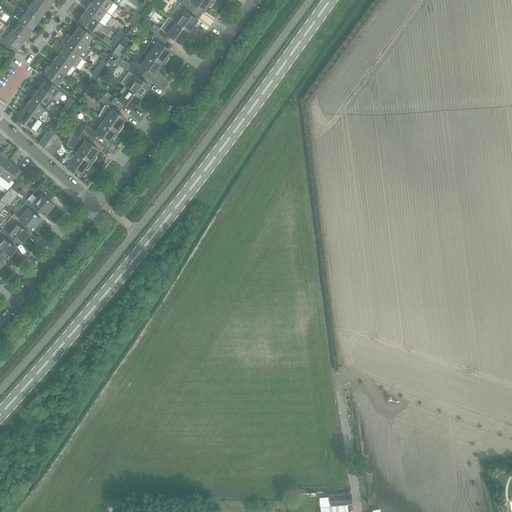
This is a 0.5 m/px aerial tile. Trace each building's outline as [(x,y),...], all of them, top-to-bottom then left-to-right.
[(45,11),(52,1),(51,0),(33,0),(33,1),(45,11)] [(117,7),(112,3),(113,2),(109,0),(93,0),(92,2),(105,12),(106,11),(111,15),(117,7)] [(181,1),(193,10),(196,5),(204,11),(212,0),(178,0),(181,2),(181,1)] [(26,11),(38,20),(45,11),(33,1),(26,11)] [(169,18),(175,22),(189,32),(196,21),(188,16),(193,10),(181,1),(181,2),(169,18)] [(98,21),(105,12),(92,2),(85,11),(98,21)] [(31,30),(38,20),(26,11),(25,11),(20,8),(17,12),(22,16),(19,21),(31,30)] [(91,32),(98,21),(85,11),(77,22),(91,32)] [(132,17),(129,22),(133,26),(137,21),(137,20),(132,17)] [(24,40),(31,30),(19,21),(15,26),(11,31),(24,40)] [(158,28),(154,33),(165,41),(169,36),(180,44),(189,32),(175,22),(166,34),(158,28)] [(0,37),(17,50),(24,40),(11,31),(6,27),(0,35),(0,37)] [(92,37),(86,33),(78,27),(72,36),(85,47),(92,37)] [(120,29),(116,35),(121,38),(125,33),(120,29)] [(151,37),(153,39),(145,50),(162,63),(170,52),(162,46),(165,41),(154,33),(151,37)] [(105,37),(102,40),(113,48),(121,38),(116,35),(111,41),(105,37)] [(91,50),(85,47),(72,36),(65,46),(82,58),(84,60),(91,50)] [(75,68),(82,58),(65,46),(58,55),(72,65),(75,68)] [(135,60),(131,66),(142,74),(145,69),(153,75),(162,63),(145,50),(136,62),(135,60)] [(104,51),(100,57),(105,60),(109,55),(104,51)] [(50,65),(64,75),(72,65),(58,55),(50,65)] [(95,68),(100,72),(104,66),(99,63),(95,68)] [(57,85),(64,75),(50,65),(43,75),(57,85)] [(120,83),(127,88),(141,98),(149,87),(138,79),(142,74),(131,66),(127,71),(128,72),(120,83)] [(100,72),(95,68),(91,73),(96,77),(100,72)] [(38,90),(51,100),(58,90),(45,80),(38,90)] [(82,80),(78,86),(83,90),(87,84),(82,80)] [(80,95),(83,90),(78,86),(75,91),(80,95)] [(132,110),(141,98),(127,88),(122,95),(120,94),(114,94),(109,100),(121,108),(124,104),(132,110)] [(31,99),(44,109),(51,100),(38,90),(31,99)] [(116,114),(121,108),(109,100),(104,96),(100,101),(105,105),(99,117),(117,130),(124,120),(116,114)] [(37,119),(44,109),(31,99),(23,109),(37,119)] [(66,103),(63,108),(67,111),(71,106),(66,103)] [(64,117),(67,111),(63,108),(59,113),(64,117)] [(30,129),(37,119),(23,109),(16,119),(30,129)] [(108,143),(117,130),(99,117),(98,118),(103,121),(98,128),(92,123),(88,128),(86,127),(83,132),(93,140),(97,135),(108,143)] [(56,122),(52,128),(56,131),(60,125),(56,122)] [(47,131),(38,143),(43,148),(53,135),(56,131),(52,128),(49,132),(47,131)] [(72,149),(76,152),(77,152),(90,162),(98,151),(90,145),(93,140),(83,132),(79,136),(72,149)] [(52,156),(58,148),(63,142),(58,138),(53,135),(43,148),(52,156)] [(76,152),(74,155),(68,164),(82,173),(90,162),(77,152),(76,152)] [(0,174),(10,162),(0,154),(0,174)] [(19,169),(10,162),(0,174),(0,175),(9,182),(19,169)] [(17,180),(12,186),(17,190),(22,184),(17,180)] [(41,184),(35,191),(32,194),(28,200),(32,204),(40,211),(45,215),(54,205),(49,201),(54,195),(41,184)] [(4,196),(0,200),(5,204),(9,200),(4,196)] [(36,216),(40,211),(32,204),(28,200),(20,209),(25,213),(20,218),(28,226),(32,229),(40,220),(36,216)] [(28,226),(20,218),(15,214),(7,223),(12,227),(8,232),(16,239),(20,243),(28,234),(24,230),(28,226)] [(12,244),(16,239),(8,232),(3,228),(0,231),(0,251),(3,254),(7,258),(16,248),(12,244)] [(345,494),(328,495),(328,497),(329,504),(346,503),(345,494)] [(328,497),(319,498),(320,507),(320,511),(346,511),(346,505),(329,506),(329,504),(328,497)]
